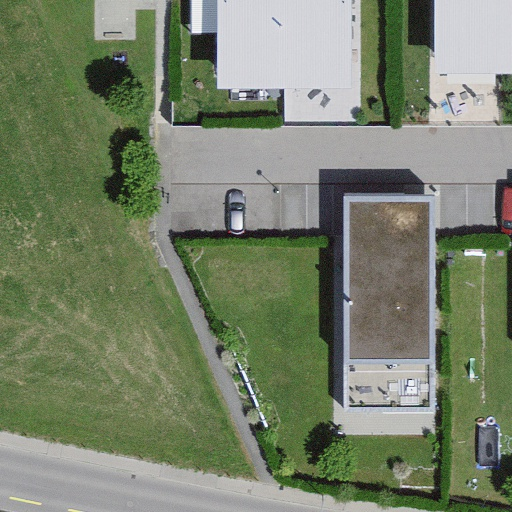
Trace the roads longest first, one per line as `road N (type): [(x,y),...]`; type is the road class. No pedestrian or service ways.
road 1 (residential): [(511,159),(190,165)]
road 2 (tertiary): [(0,466),(202,511)]
